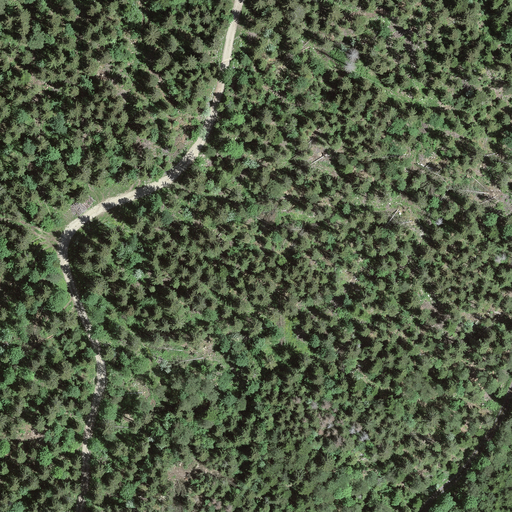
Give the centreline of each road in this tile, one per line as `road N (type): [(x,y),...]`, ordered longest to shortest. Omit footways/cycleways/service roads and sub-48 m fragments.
road 1 (track): [(239,0),(198,145),(164,181),(92,213),(65,241),(64,267),(101,373),(80,511)]
road 2 (track): [(424,511),(485,444),(511,392)]
